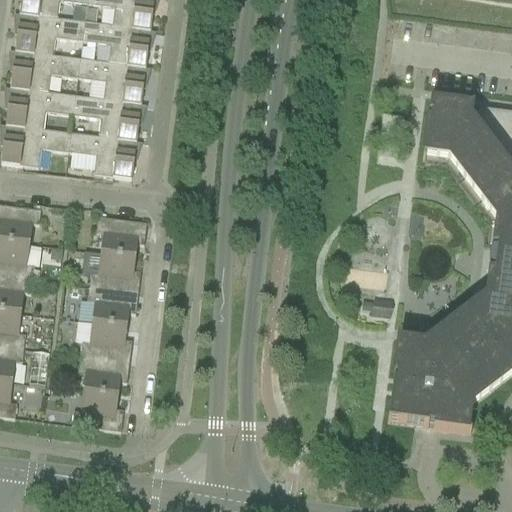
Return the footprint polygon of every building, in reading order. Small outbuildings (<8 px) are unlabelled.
[(58,6),(86,10),(87,0),(20,0),(18,20),(35,22),(56,24),(58,6)] [(149,37),(151,20),(152,11),(136,9),(136,0),(87,0),(86,10),(113,13),(111,31),(138,35),(149,37)] [(54,44),(81,47),(84,27),(56,24),(35,22),(33,34),(17,32),(14,57),(30,60),(30,59),(51,62),(51,61),(54,44)] [(144,74),(146,57),(147,48),(137,47),(138,35),(111,31),(84,27),(81,47),(109,50),(107,68),(128,71),(128,72),(144,74)] [(49,81),(77,84),(79,64),(51,61),(51,62),(30,59),(30,60),(29,71),(12,69),(9,94),(26,97),(26,96),(47,99),(47,98),(49,81)] [(140,111),(143,85),(126,83),(128,72),(128,71),(107,68),(79,64),(77,84),(104,87),(101,105),(123,108),(123,109),(140,111)] [(44,118),(72,121),(74,101),(47,98),(47,99),(26,96),(26,97),(24,108),(8,106),(4,132),(21,134),(21,133),(42,136),(42,135),(44,118)] [(135,148),(137,131),(138,122),(122,120),(123,109),(123,108),(101,105),(96,105),(96,104),(74,101),(72,121),(100,125),(97,142),(97,143),(118,145),(118,146),(135,148)] [(428,126),(426,126),(421,164),(424,165),(424,161),(448,164),(495,226),(492,250),(490,250),(490,252),(496,253),(493,278),(487,277),(486,280),(488,280),(485,304),(423,351),(399,348),(400,344),(397,344),(392,382),(394,382),(394,387),(391,387),(386,427),(427,433),(427,430),(432,431),(432,433),(470,438),(470,436),(466,435),(469,412),(511,378),(511,117),(478,113),(478,116),(471,116),(472,112),(469,112),(469,113),(428,107),(427,121),(429,121),(428,126)] [(381,119),(376,158),(396,161),(401,121),(381,119)] [(40,155),(67,158),(70,139),(42,135),(42,136),(21,133),(21,134),(20,145),(3,143),(0,165),(0,168),(37,173),(40,155)] [(130,185),(132,168),(133,159),(117,157),(118,146),(118,145),(97,143),(97,142),(70,139),(67,158),(95,162),(92,180),(130,185)] [(38,231),(40,216),(0,211),(0,246),(28,250),(31,230),(38,231)] [(96,223),(95,238),(102,239),(99,259),(134,263),(136,250),(143,251),(146,229),(96,223)] [(26,271),(28,250),(0,246),(0,281),(31,286),(33,272),(26,271)] [(132,277),(134,263),(99,259),(97,280),(89,279),(88,293),(137,299),(140,278),(132,277)] [(30,300),(31,286),(0,281),(0,317),(20,320),(22,299),(30,300)] [(134,320),(137,299),(88,293),(86,307),(93,308),(91,328),(126,333),(127,319),(134,320)] [(363,307),(363,309),(362,315),(374,316),(374,319),(387,320),(388,308),(375,306),(375,309),(363,307)] [(17,340),(20,320),(0,317),(0,352),(23,355),(24,341),(17,340)] [(124,346),(126,333),(91,328),(88,349),(81,348),(79,362),(128,368),(131,347),(124,346)] [(21,369),(23,355),(0,352),(0,387),(11,389),(14,368),(21,369)] [(126,389),(128,368),(79,362),(77,376),(84,377),(82,398),(117,402),(119,388),(126,389)] [(9,409),(11,389),(0,387),(0,422),(14,425),(16,410),(9,409)] [(115,415),(117,402),(82,398),(79,418),(72,417),(70,432),(120,438),(122,416),(115,415)]
